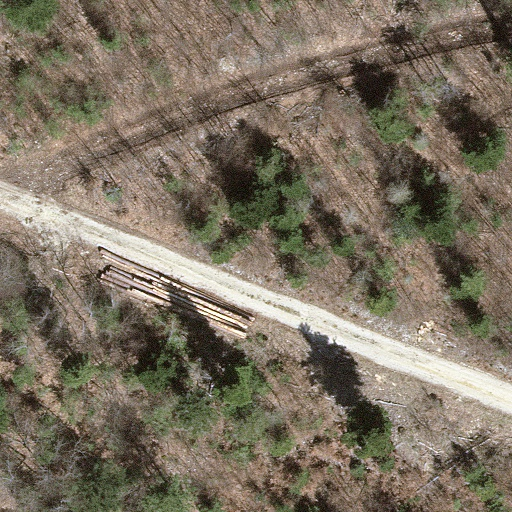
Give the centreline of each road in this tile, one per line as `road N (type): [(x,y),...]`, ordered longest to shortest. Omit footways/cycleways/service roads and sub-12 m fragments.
road 1 (track): [(0,194),(511,394)]
road 2 (track): [(0,194),(243,95),(511,26)]
